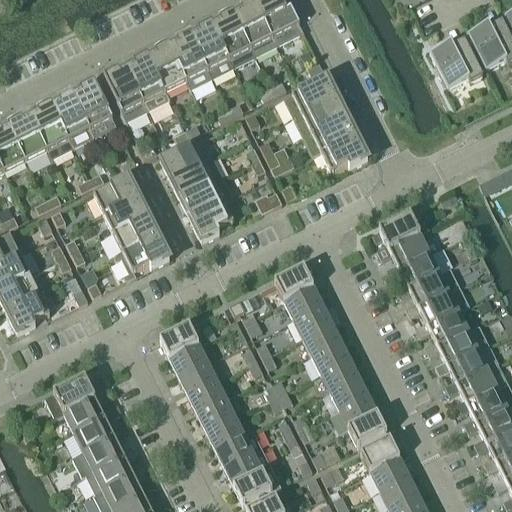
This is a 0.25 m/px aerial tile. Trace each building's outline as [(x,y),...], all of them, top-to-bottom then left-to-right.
[(254,9),(276,54),(303,40),(290,14),(285,17),(276,0),(271,0),(261,5),(262,7),(256,11),(254,9)] [(255,64),(276,54),(254,9),(240,16),(241,18),(234,21),(233,19),(232,20),(255,64)] [(233,75),(255,64),(232,20),(218,27),(219,29),(213,32),(212,33),(233,75)] [(507,70),(511,67),(511,48),(501,27),(483,36),(481,32),(466,40),(485,77),(505,67),(507,70)] [(212,33),(213,32),(212,30),(197,38),(198,40),(191,43),(190,43),(207,77),(212,86),(233,75),(212,33)] [(207,77),(190,43),(191,43),(190,41),(175,48),(176,51),(170,54),(169,54),(186,88),(190,96),(212,86),(207,77)] [(469,89),(482,83),(464,46),(446,55),(444,51),(429,59),(447,96),(468,85),(469,89)] [(169,54),(170,54),(169,52),(154,59),(155,61),(148,65),(165,99),(165,98),(186,88),(169,54)] [(148,65),(147,62),(132,70),(133,72),(126,76),(148,118),(170,107),(165,98),(165,99),(148,65)] [(311,85),(322,79),(318,70),(307,76),(311,85)] [(126,129),(148,118),(126,76),(119,79),(118,77),(103,85),(126,129)] [(333,105),(335,104),(332,97),(325,84),(291,101),(282,106),(292,126),(333,105)] [(116,134),(112,125),(94,89),(79,97),(80,99),(73,102),(73,103),(94,145),(116,134)] [(274,103),(286,98),(281,89),(270,94),(274,103)] [(263,109),(274,103),(270,94),(259,100),(263,109)] [(73,103),(73,102),(72,100),(57,108),(58,110),(52,113),(51,113),(73,156),(94,145),(73,103)] [(345,123),(339,111),(335,104),(333,105),(292,126),(302,145),(345,123)] [(231,125),(243,119),(238,110),(227,116),(231,125)] [(73,156),(51,113),(52,113),(51,111),(36,118),(37,121),(30,124),(47,158),(51,167),(73,156)] [(220,130),(231,125),(227,116),(216,122),(220,130)] [(250,136),(259,132),(253,120),(245,125),(250,136)] [(355,143),(351,136),(345,123),(302,145),(312,165),(321,161),(320,160),(355,143)] [(25,169),(47,158),(30,124),(23,128),(22,126),(7,133),(8,135),(25,169)] [(236,143),(245,139),(239,128),(231,132),(236,143)] [(188,146),(200,141),(195,132),(184,138),(188,146)] [(0,171),(4,179),(25,169),(8,135),(1,139),(0,136),(0,171)] [(177,152),(188,146),(184,138),(173,143),(177,152)] [(367,167),(358,150),(355,143),(320,160),(321,161),(330,180),(347,172),(349,176),(367,167)] [(169,188),(212,166),(202,146),(159,168),(169,188)] [(264,164),(273,160),(267,148),(259,153),(264,164)] [(145,168),(156,162),(152,154),(141,160),(145,168)] [(250,171),(259,167),(253,155),(245,160),(250,171)] [(270,175),(279,171),(273,160),(264,164),(270,175)] [(124,179),(136,173),(131,164),(120,170),(124,179)] [(179,207),(222,185),(212,166),(169,188),(179,207)] [(256,182),(265,178),(259,167),(250,171),(256,182)] [(92,195),(103,189),(99,180),(88,186),(92,195)] [(137,204),(133,197),(127,184),(93,201),(103,221),(137,204)] [(232,205),(222,186),(222,185),(179,207),(189,226),(223,209),(232,205)] [(81,200),(92,195),(88,186),(77,192),(81,200)] [(287,208),(295,203),(289,192),(281,196),(287,208)] [(273,215),(281,211),(275,199),(267,203),(273,215)] [(49,216),(60,211),(56,202),(45,208),(49,216)] [(147,223),(141,211),(137,204),(103,221),(112,240),(147,223)] [(38,222),(49,216),(45,208),(34,213),(38,222)] [(233,229),(223,209),(189,226),(201,251),(219,242),(216,237),(233,229)] [(56,234),(65,230),(59,218),(50,222),(56,234)] [(386,253),(376,258),(381,267),(390,263),(388,258),(419,242),(409,222),(378,238),(386,253)] [(156,242),(153,235),(147,223),(112,240),(105,244),(115,263),(156,242)] [(6,238),(18,232),(13,224),(2,229),(6,238)] [(43,241),(51,236),(46,225),(37,229),(43,241)] [(169,267),(160,250),(156,242),(115,263),(113,264),(115,269),(115,273),(119,282),(123,283),(125,289),(134,284),(132,279),(149,271),(151,276),(169,267)] [(395,272),(385,277),(390,287),(400,282),(398,277),(429,261),(419,242),(388,258),(390,263),(395,272)] [(0,272),(20,263),(10,243),(0,247),(0,272)] [(70,261),(79,257),(73,246),(64,250),(70,261)] [(57,268),(65,264),(59,253),(51,257),(57,268)] [(76,273),(84,268),(79,257),(70,261),(76,273)] [(405,291),(395,296),(400,306),(410,301),(407,296),(439,281),(429,261),(398,277),(400,282),(405,291)] [(0,296),(29,282),(20,263),(0,272),(0,296)] [(62,280),(71,275),(65,264),(57,268),(62,280)] [(283,309),(312,294),(303,275),(274,290),(283,309)] [(415,311),(405,316),(410,325),(420,320),(417,316),(448,300),(459,294),(449,275),(439,281),(407,296),(410,301),(415,311)] [(0,309),(5,319),(39,301),(29,282),(0,296),(0,309)] [(92,305),(101,301),(95,290),(87,294),(92,305)] [(292,327),(322,312),(312,294),(283,309),(292,327)] [(424,330),(415,335),(419,345),(429,340),(427,335),(458,319),(469,314),(459,294),(448,300),(417,316),(420,320),(424,330)] [(78,312),(87,308),(81,297),(73,301),(78,312)] [(33,329),(49,321),(39,301),(5,319),(17,343),(35,334),(33,329)] [(234,324),(245,318),(239,308),(229,313),(234,324)] [(301,345),(331,331),(322,312),(292,327),(301,345)] [(251,344),(261,338),(252,319),(241,325),(251,344)] [(434,349),(424,354),(429,364),(439,359),(437,354),(468,338),(458,319),(427,335),(429,340),(434,349)] [(235,352),(245,346),(236,327),(225,333),(235,352)] [(311,364),(340,349),(331,331),(301,345),(311,364)] [(168,366),(198,351),(189,333),(159,348),(168,366)] [(444,369),(434,373),(439,383),(449,378),(446,373),(477,358),(478,358),(488,353),(478,333),(468,338),(437,354),(439,359),(444,369)] [(320,382),(349,367),(340,349),(311,364),(320,382)] [(264,350),(256,354),(262,366),(270,361),(264,350)] [(178,385),(207,370),(198,351),(168,366),(178,385)] [(454,388),(444,393),(449,403),(458,398),(456,393),(498,372),(488,353),(478,358),(477,358),(446,373),(449,378),(454,388)] [(248,372),(256,368),(251,357),(242,361),(248,372)] [(270,361),(262,366),(267,377),(276,373),(270,361)] [(329,400),(358,386),(349,367),(320,382),(329,400)] [(254,384),(262,380),(256,368),(248,372),(254,384)] [(187,403),(216,388),(207,370),(178,385),(187,403)] [(463,407),(453,412),(458,422),(468,417),(466,412),(497,396),(497,397),(508,391),(498,372),(456,393),(458,398),(463,407)] [(94,406),(97,410),(107,406),(102,396),(92,401),(84,386),(44,406),(54,426),(63,421),(94,406)] [(338,419),(368,404),(358,386),(329,400),(338,419)] [(196,421),(225,406),(216,388),(187,403),(196,421)] [(277,404),(286,399),(281,388),(271,392),(277,404)] [(473,426),(463,431),(468,441),(478,436),(475,431),(507,416),(511,412),(511,399),(508,391),(497,397),(497,396),(466,412),(468,417),(473,426)] [(269,408),(277,404),(271,392),(263,397),(269,408)] [(283,415),(292,410),(286,399),(277,404),(283,415)] [(274,419),(283,415),(277,404),(269,408),(274,419)] [(347,437),(377,422),(368,404),(338,419),(347,437)] [(101,420),(97,410),(94,406),(63,421),(73,441),(104,425),(106,430),(116,425),(111,415),(101,420)] [(205,440),(235,425),(225,406),(196,421),(205,440)] [(483,446),(473,451),(478,460),(488,455),(485,451),(511,437),(511,412),(507,416),(475,431),(478,436),(483,446)] [(357,456),(386,441),(377,422),(347,437),(357,456)] [(298,439),(307,434),(301,423),(293,427),(298,439)] [(111,439),(106,430),(104,425),(73,441),(82,460),(114,444),(116,449),(126,444),(121,434),(111,439)] [(244,443),(235,425),(205,440),(215,458),(244,443)] [(284,446),(293,441),(287,430),(279,434),(284,446)] [(304,450),(312,445),(307,434),(298,439),(304,450)] [(492,465),(482,470),(487,480),(497,475),(495,470),(511,461),(511,437),(485,451),(488,455),(492,465)] [(224,476),(262,457),(253,438),(244,443),(215,458),(224,476)] [(290,457),(298,452),(293,441),(284,446),(290,457)] [(121,459),(116,449),(114,444),(82,460),(72,465),(82,484),(85,483),(123,464),(126,468),(136,463),(131,454),(121,459)] [(369,480),(398,465),(389,447),(360,462),(369,480)] [(233,495),(271,475),(262,457),(224,476),(233,495)] [(317,476),(325,471),(320,460),(311,464),(317,476)] [(502,484),(492,489),(497,499),(507,494),(504,489),(511,485),(511,461),(495,470),(497,475),(502,484)] [(131,478),(126,468),(123,464),(85,483),(95,502),(133,483),(135,488),(145,483),(140,473),(131,478)] [(378,498),(408,484),(398,465),(369,480),(378,498)] [(303,483),(311,478),(306,467),(297,471),(303,483)] [(263,503),(280,494),(271,475),(233,495),(241,511),(244,511),(258,505),(261,511),(259,511),(278,511),(275,504),(266,509),(263,503)] [(326,493),(334,489),(328,477),(320,482),(326,493)] [(140,497),(135,488),(133,483),(95,502),(93,504),(96,511),(123,511),(143,502),(145,507),(155,502),(150,492),(140,497)] [(312,500),(320,496),(314,484),(306,489),(312,500)] [(385,511),(396,511),(417,502),(408,484),(378,498),(385,511)] [(511,503),(502,508),(503,511),(511,511),(511,485),(504,489),(507,494),(511,503)] [(158,511),(147,511),(145,507),(143,502),(123,511),(160,511),(158,511)] [(421,511),(417,502),(396,511),(421,511)] [(335,511),(345,511),(341,503),(333,507),(335,511)]
